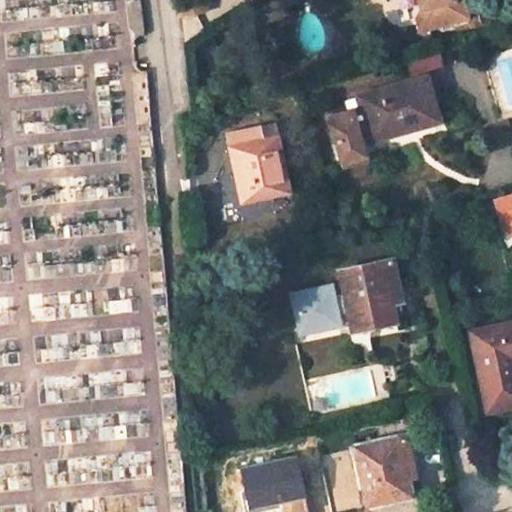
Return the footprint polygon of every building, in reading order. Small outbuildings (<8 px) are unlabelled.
[(224,0),(198,0),(182,5),(181,5),(183,26),(206,19),(205,15),(227,8),(224,0)] [(456,0),(455,0),(421,0),(425,9),(424,21),(428,33),(470,20),(464,0),(456,0)] [(416,58),(403,62),(408,81),(422,77),(416,58)] [(407,87),(338,105),(344,126),(335,128),(333,124),(329,125),(328,120),(310,125),(317,150),(349,141),(351,147),(418,129),(407,87)] [(247,133),(218,141),(237,209),(284,195),(269,140),(249,145),(247,133)] [(349,141),(317,150),(322,169),(354,160),(351,147),(349,141)] [(395,282),(391,261),(338,272),(342,292),(329,294),(327,282),(290,290),(298,327),(335,319),(332,307),(344,305),(350,333),(356,333),(393,325),(385,284),(395,282)] [(403,322),(395,282),(385,284),(393,325),(403,322)] [(511,321),(470,331),(487,411),(511,406),(511,321)] [(407,436),(357,448),(369,502),(411,494),(407,478),(403,459),(411,457),(412,457),(407,436)] [(416,477),(411,457),(403,459),(407,478),(416,477)]
